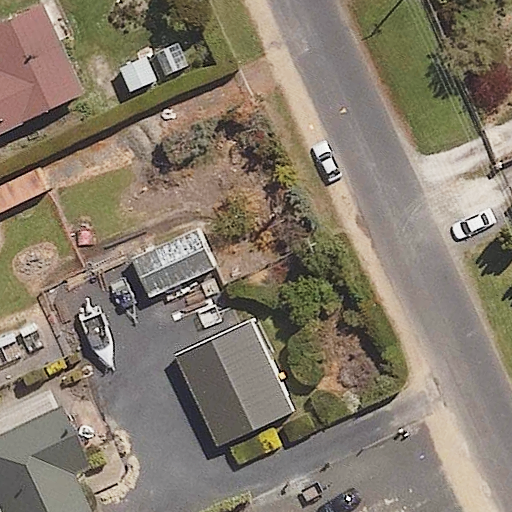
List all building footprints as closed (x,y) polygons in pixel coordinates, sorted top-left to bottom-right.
[(0,132),(84,92),(42,6),(0,26),(0,132)] [(0,212),(51,189),(41,168),(0,186),(0,212)] [(215,266),(199,230),(135,259),(151,295),(215,266)] [(294,411),(253,320),(177,353),(218,445),(294,411)] [(84,471),(59,415),(0,442),(0,511),(85,511),(70,477),(84,471)]
